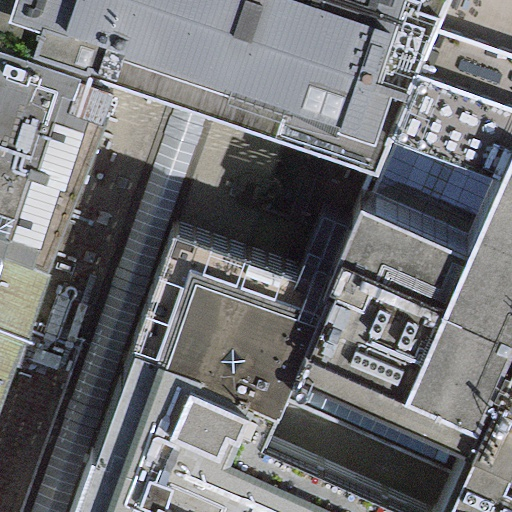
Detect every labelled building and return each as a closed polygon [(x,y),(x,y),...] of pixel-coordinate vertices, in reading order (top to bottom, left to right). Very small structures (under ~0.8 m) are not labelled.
[(408,158),(476,0),(0,0),(0,30),(127,71),(177,86),(200,94),(220,100),(408,158)] [(489,448),(511,397),(511,0),(476,0),(408,158),(321,380),(402,413),(489,448)] [(127,71),(0,30),(0,117),(103,149),(127,71)] [(158,142),(177,86),(127,71),(103,149),(68,258),(61,278),(49,316),(0,465),(0,511),(36,511),(67,420),(108,294),(115,275),(158,142)] [(321,380),(408,158),(220,100),(185,202),(148,310),(321,380)] [(103,149),(0,117),(0,297),(3,299),(49,316),(61,278),(68,258),(103,149)] [(0,465),(49,316),(3,299),(0,297),(0,465)] [(463,511),(489,448),(402,413),(321,380),(148,310),(108,433),(185,457),(180,473),(195,481),(181,511),(463,511)] [(511,511),(511,397),(489,448),(463,511),(511,511)] [(185,457),(108,433),(82,511),(181,511),(195,481),(180,473),(185,457)]
